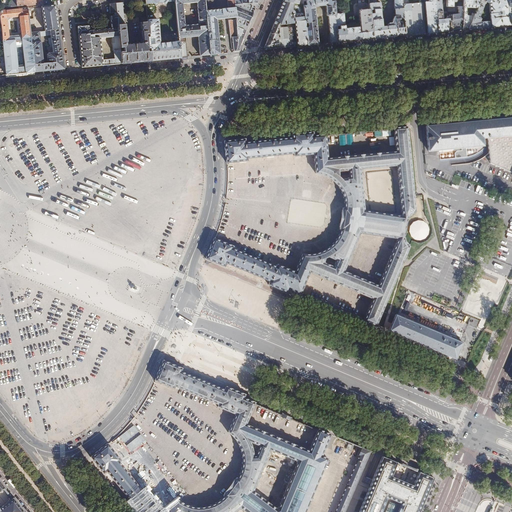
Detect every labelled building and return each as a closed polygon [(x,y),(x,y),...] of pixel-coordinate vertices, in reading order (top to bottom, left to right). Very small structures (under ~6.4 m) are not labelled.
[(174,0),(175,1),(178,33),(180,58),(187,57),(185,37),(186,37),(185,25),(183,4),(197,3),(199,24),(188,25),(189,37),(198,36),(199,56),(209,55),(205,11),(203,0),(174,0)] [(217,0),(203,0),(205,11),(214,10),(214,4),(218,4),(217,0)] [(236,17),(234,5),(233,0),(227,0),(228,8),(226,9),(227,18),(236,17)] [(304,22),(304,23),(307,23),(307,27),(305,27),(306,45),(317,44),(314,8),(314,7),(324,6),(325,7),(326,16),(328,16),(330,36),(327,36),(328,43),(338,42),(335,15),(334,1),(330,1),(329,0),(317,0),(316,0),(314,0),(311,1),(308,1),(305,1),(305,5),(302,5),(304,22)] [(377,3),(376,0),(368,0),(368,4),(372,39),(388,37),(386,27),(382,28),(380,3),(377,3)] [(427,0),(428,2),(424,2),(424,4),(427,33),(437,33),(435,12),(441,11),(440,0),(427,0)] [(477,8),(480,0),(479,0),(462,0),(463,3),(463,7),(462,30),(469,30),(469,28),(474,13),(472,13),(471,15),(470,14),(469,16),(467,16),(466,14),(466,9),(466,8),(477,8)] [(480,26),(482,22),(479,22),(481,19),(479,18),(484,4),(486,4),(486,3),(480,0),(477,8),(474,13),(469,28),(469,30),(480,28),(480,26)] [(511,25),(508,0),(489,0),(488,4),(489,4),(491,21),(491,27),(511,25)] [(294,23),(304,22),(302,5),(282,1),(272,25),(278,25),(294,23)] [(335,15),(338,42),(372,39),(368,4),(367,4),(367,10),(365,10),(365,3),(361,3),(361,1),(357,2),(358,7),(356,7),(356,12),(359,12),(361,32),(359,32),(358,28),(345,29),(343,14),(335,15)] [(138,62),(151,61),(147,18),(139,18),(140,23),(139,23),(141,37),(140,37),(140,42),(129,43),(128,39),(126,39),(125,24),(123,2),(116,3),(121,63),(130,63),(134,62),(138,62)] [(89,31),(88,26),(78,27),(81,67),(111,64),(121,63),(116,3),(109,4),(110,6),(109,7),(110,13),(114,13),(115,16),(110,16),(111,29),(89,31)] [(254,8),(256,4),(234,5),(236,17),(236,20),(237,29),(245,30),(247,27),(248,27),(248,26),(247,26),(249,23),(249,22),(252,14),(253,13),(253,12),(254,10),(254,9),(255,8),(254,8)] [(454,31),(462,30),(463,7),(458,7),(453,7),(446,6),(447,11),(447,12),(457,11),(457,9),(458,9),(458,14),(449,15),(449,17),(447,17),(447,32),(454,31)] [(22,47),(24,65),(20,65),(22,74),(34,72),(30,33),(27,8),(0,10),(0,16),(6,75),(18,74),(17,65),(15,48),(22,47)] [(405,35),(403,8),(394,9),(395,17),(397,35),(401,35),(405,35)] [(205,11),(209,55),(218,54),(219,54),(216,20),(223,19),(222,9),(214,10),(205,11)] [(45,31),(49,31),(58,30),(55,10),(42,11),(45,31)] [(443,32),(447,32),(447,17),(445,17),(445,19),(442,19),(442,13),(441,11),(435,12),(437,33),(443,32)] [(168,59),(180,58),(178,33),(173,34),(173,35),(159,36),(156,12),(147,13),(147,18),(151,61),(168,59)] [(244,33),(245,30),(237,29),(236,20),(228,21),(231,50),(233,50),(233,51),(239,51),(245,33),(244,33)] [(305,27),(304,23),(304,22),(294,23),(295,27),(295,34),(296,39),(296,46),(306,45),(305,27)] [(265,49),(288,47),(286,28),(286,27),(278,27),(278,25),(272,25),(263,48),(265,49)] [(288,47),(296,46),(296,39),(293,40),(293,37),(291,37),(290,35),(295,34),(295,27),(286,28),(288,47)] [(58,30),(49,31),(50,35),(50,37),(49,38),(49,39),(47,39),(48,48),(47,48),(47,49),(47,54),(47,55),(48,63),(49,71),(64,69),(58,30)] [(39,32),(30,33),(34,72),(44,71),(43,63),(40,37),(39,32)] [(511,117),(426,126),(426,127),(428,151),(462,148),(462,151),(458,151),(457,151),(455,153),(455,154),(456,159),(468,157),(467,147),(484,146),(483,144),(488,144),(490,163),(511,173),(511,117)] [(339,201),(339,204),(339,208),(338,208),(336,228),(337,228),(335,232),(333,236),(331,239),(329,242),(326,244),(324,246),(321,248),(318,250),(314,251),(310,252),(307,253),(302,253),(300,258),(299,261),(297,267),(295,271),(277,264),(276,266),(232,248),(233,246),(214,238),(206,258),(225,266),(226,263),(270,281),(268,284),(288,293),(289,289),(301,294),(301,292),(309,272),(373,298),(364,319),(364,321),(376,326),(377,325),(400,269),(409,247),(408,247),(409,245),(407,244),(405,243),(404,241),(404,240),(403,237),(406,221),(407,218),(408,216),(410,215),(412,214),(413,214),(414,214),(414,212),(416,212),(407,126),(394,128),(394,130),(396,152),(328,158),(327,153),(326,136),(326,135),(314,136),(313,132),(292,134),(292,138),(246,143),(245,139),(224,141),(226,163),(247,161),(247,158),(294,154),(294,156),(314,154),(314,159),(314,164),(315,170),(315,174),(320,176),(326,179),(330,182),(331,184),(332,185),(334,189),(336,192),(337,195),(338,198),(339,201)] [(429,223),(411,220),(409,238),(426,241),(429,223)] [(395,314),(389,331),(449,356),(456,359),(463,343),(435,331),(423,326),(414,322),(398,316),(398,315),(395,314)] [(305,511),(323,470),(325,465),(328,457),(321,454),(330,434),(330,433),(318,428),(317,428),(309,449),(247,423),(255,402),(256,401),(244,396),(246,393),(226,385),(225,389),(181,371),(182,367),(163,359),(155,379),(155,380),(174,388),(175,386),(219,404),(218,406),(235,413),(234,418),(231,423),(229,430),(233,434),(236,439),(239,446),(241,451),(242,455),(242,459),(241,465),(240,470),(239,473),(236,477),(235,476),(222,494),(223,495),(218,499),(212,503),(207,505),(198,506),(191,506),(184,504),(177,500),(171,504),(167,508),(162,511),(150,496),(148,498),(119,461),(121,460),(107,443),(90,457),(102,471),(104,473),(106,471),(136,508),(134,509),(133,510),(134,511),(305,511)] [(343,511),(370,450),(361,447),(333,511),(343,511)] [(418,511),(433,477),(418,471),(413,485),(405,482),(390,475),(396,462),(381,456),(357,511),(418,511)] [(4,490),(0,484),(0,511),(24,511),(13,498),(0,508),(0,492),(0,493),(4,490)]
